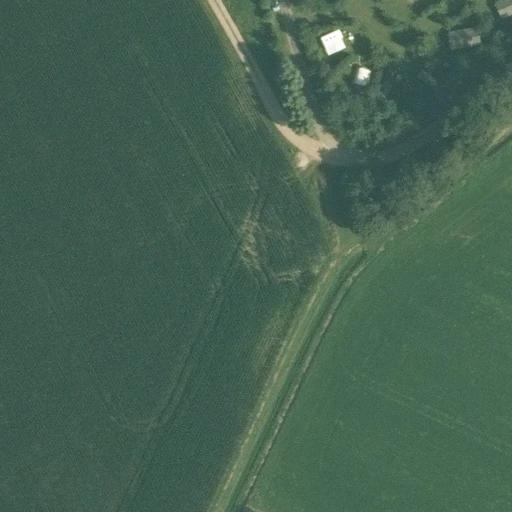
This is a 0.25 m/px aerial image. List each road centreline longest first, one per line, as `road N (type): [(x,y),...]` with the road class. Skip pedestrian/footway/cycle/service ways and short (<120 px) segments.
road 1 (unclassified): [(287,0),(307,101),(322,132),(356,161),(412,154),(511,71)]
road 2 (track): [(216,0),(287,129),(340,154)]
